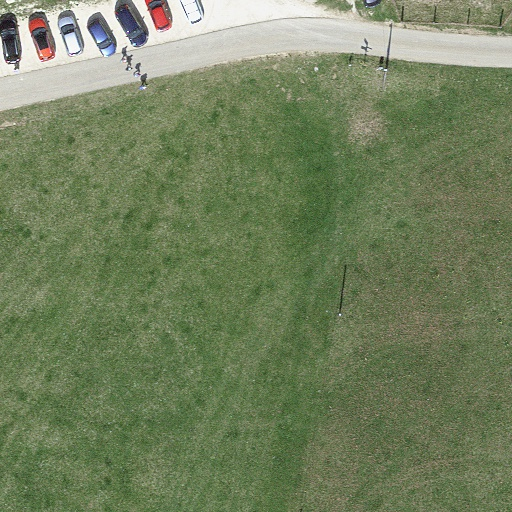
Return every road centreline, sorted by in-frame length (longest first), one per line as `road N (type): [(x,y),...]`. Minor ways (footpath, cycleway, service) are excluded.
road 1 (track): [(0,91),(272,24),(249,0)]
road 2 (unclassified): [(511,48),(434,47),(272,24)]
